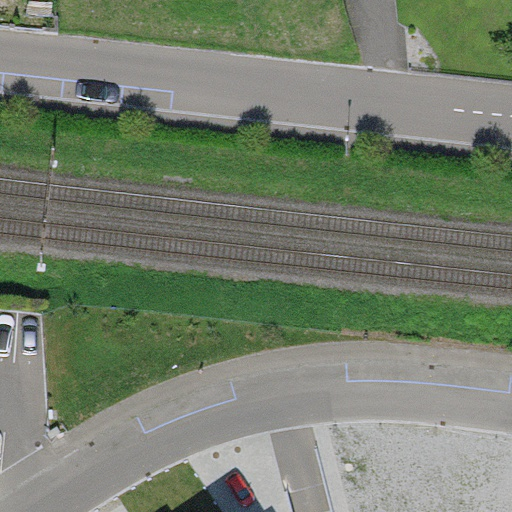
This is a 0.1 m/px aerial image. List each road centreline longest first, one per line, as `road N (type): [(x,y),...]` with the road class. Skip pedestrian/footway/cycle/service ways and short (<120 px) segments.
road 1 (residential): [(511,393),(354,376),(274,387),(180,416),(10,511)]
road 2 (residential): [(511,109),(0,53)]
